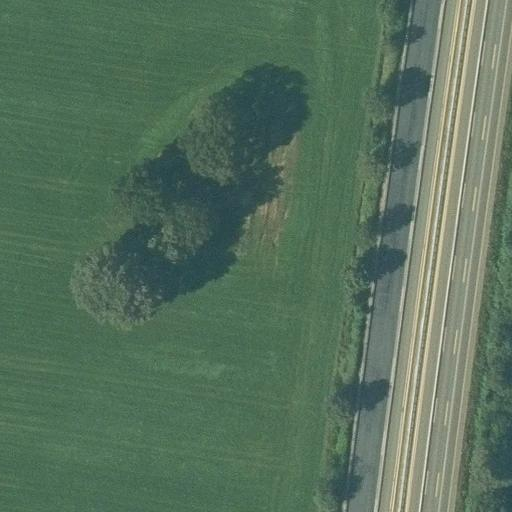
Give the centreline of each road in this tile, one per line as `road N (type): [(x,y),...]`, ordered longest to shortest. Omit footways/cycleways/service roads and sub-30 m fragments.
road 1 (motorway): [(445,0),(378,511)]
road 2 (motorway): [(427,511),(493,0)]
